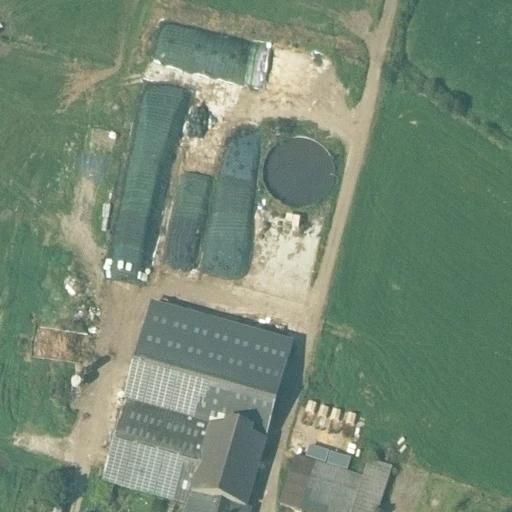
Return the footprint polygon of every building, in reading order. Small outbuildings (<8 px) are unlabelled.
[(175,35),(169,61),(240,77),(246,51),(175,35)] [(223,178),(254,185),(264,137),(232,131),(223,178)] [(332,187),(334,173),(331,160),(323,148),(312,140),(298,138),(284,140),(272,148),(265,160),(262,174),(265,188),(273,199),(285,207),(298,210),(312,207),(324,199),(332,187)] [(152,308),(136,362),(277,401),(292,347),(152,308)] [(277,401),(136,362),(125,403),(265,442),(277,401)] [(265,442),(125,403),(102,482),(189,507),(207,511),(250,511),(251,510),(246,509),(265,442)] [(364,478),(297,457),(282,505),(303,511),(377,511),(391,469),(369,462),(364,478)]
